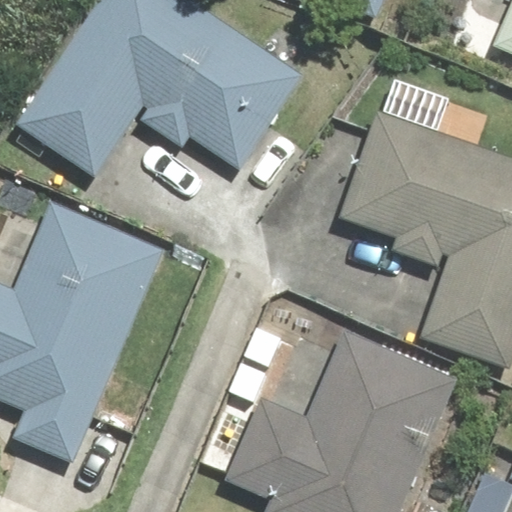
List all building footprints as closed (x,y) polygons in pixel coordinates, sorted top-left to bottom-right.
[(314,77),(203,0),(109,0),(24,122),(103,177),(145,118),(192,151),(198,142),(245,175),(314,77)] [(341,0),(387,21),(396,0),(341,0)] [(511,22),(501,47),(511,51),(511,22)] [(511,156),(392,110),(351,213),(403,234),(396,250),(457,274),(433,335),(511,365),(511,156)] [(80,461),(175,254),(61,202),(21,290),(0,280),(0,398),(33,414),(24,435),(80,461)] [(414,511),(468,380),(349,331),(315,415),(266,395),(230,483),(291,508),(288,511),(414,511)]
